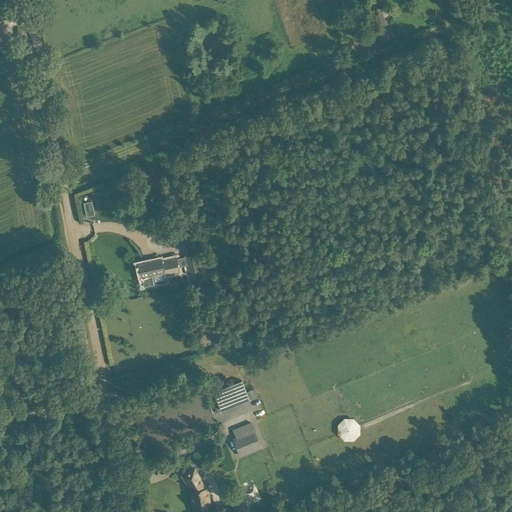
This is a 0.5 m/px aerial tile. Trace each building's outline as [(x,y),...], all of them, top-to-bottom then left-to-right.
[(389,15),(388,11),(386,5),(376,8),(378,13),(374,15),(378,30),(377,30),(380,41),(382,40),(383,44),(396,41),(389,15)] [(92,200),(83,202),(86,216),(95,215),(92,200)] [(181,228),(173,230),(176,241),(184,239),(181,228)] [(184,255),(190,281),(202,278),(196,252),(184,255)] [(162,261),(162,259),(149,262),(139,264),(142,277),(153,274),(153,278),(180,272),(176,258),(162,261)] [(214,391),(221,410),(249,399),(242,380),(214,391)] [(360,424),(353,418),(344,418),(337,424),(337,434),(344,440),(353,441),(360,434),(360,424)] [(232,436),(240,456),(262,447),(251,421),(232,429),(235,435),(232,436)] [(190,488),(190,490),(194,511),(203,511),(212,510),(207,487),(206,487),(195,468),(182,475),(190,488)] [(233,508),(234,511),(250,511),(247,503),(233,508)]
